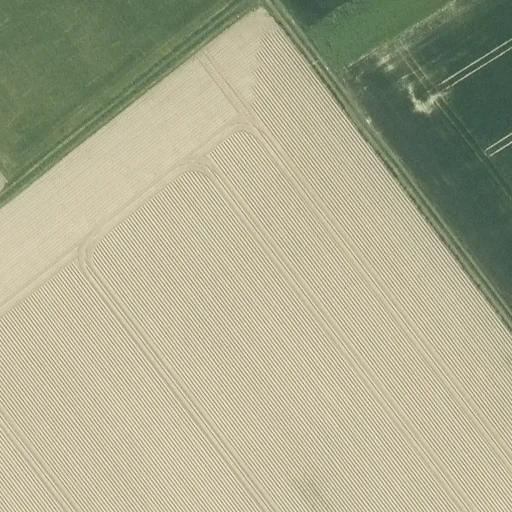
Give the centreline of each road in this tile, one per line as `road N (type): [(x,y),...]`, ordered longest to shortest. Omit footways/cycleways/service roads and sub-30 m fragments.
road 1 (track): [(511,319),(272,0)]
road 2 (track): [(240,0),(0,194)]
